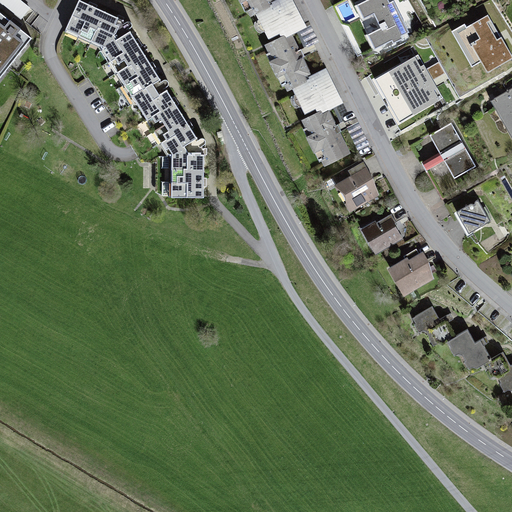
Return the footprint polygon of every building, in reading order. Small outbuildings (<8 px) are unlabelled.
[(30,8),(19,0),(0,0),(0,1),(21,18),(30,8)] [(124,20),(79,0),(65,32),(99,47),(101,50),(80,64),(142,162),(157,161),(157,189),(169,194),(169,196),(204,196),(204,148),(200,150),(199,148),(204,145),(206,142),(205,139),(203,138),(201,138),(195,142),(194,140),(197,137),(167,90),(163,92),(162,90),(168,86),(169,84),(168,81),(167,80),(164,80),(158,84),(157,81),(160,79),(130,32),(127,34),(125,31),(131,28),(132,25),(131,23),(129,22),(127,22),(121,25),(120,23),(124,20)] [(238,0),(247,16),(253,13),(268,6),(266,2),(267,0),(238,0)] [(268,6),(253,13),(264,38),(276,33),(277,36),(280,34),(283,39),(306,27),(291,0),(273,0),(270,2),(268,6)] [(386,0),(372,0),(355,8),(376,52),(405,38),(386,0)] [(11,21),(0,12),(0,77),(32,38),(20,28),(21,26),(12,19),(11,21)] [(463,41),(456,45),(465,63),(470,61),(477,75),(508,59),(489,23),(479,29),(477,25),(459,35),(463,41)] [(277,36),(261,44),(284,90),(304,79),(302,76),(309,73),(300,56),(294,59),(283,39),(280,34),(277,36)] [(422,60),(379,80),(402,128),(447,107),(438,88),(452,82),(445,69),(430,76),(422,60)] [(304,79),(289,88),(301,114),(313,108),(315,112),(319,110),(320,113),(326,111),(343,104),(324,68),(304,79)] [(511,90),(491,101),(511,141),(511,90)] [(315,112),(298,120),(322,166),(348,153),(326,111),(320,113),(319,110),(315,112)] [(452,125),(430,137),(440,155),(421,165),(427,175),(448,163),(456,177),(475,167),(452,125)] [(352,175),(334,185),(349,210),(381,192),(363,162),(349,170),(352,175)] [(480,202),(455,216),(467,238),(492,224),(480,202)] [(373,222),(361,230),(374,252),(402,236),(391,217),(376,226),(373,222)] [(406,262),(388,272),(403,300),(435,282),(418,252),(404,259),(406,262)] [(432,306),(411,318),(413,324),(416,331),(421,329),(424,331),(431,345),(436,343),(440,344),(454,336),(444,316),(439,318),(432,306)] [(454,336),(445,341),(449,346),(447,347),(451,355),(456,353),(459,353),(466,369),(470,366),(474,367),(478,364),(489,359),(478,341),(473,343),(465,329),(454,336)] [(489,359),(481,364),(489,378),(491,376),(496,378),(499,384),(503,392),(507,389),(511,390),(511,392),(511,364),(509,366),(502,352),(489,359)]
